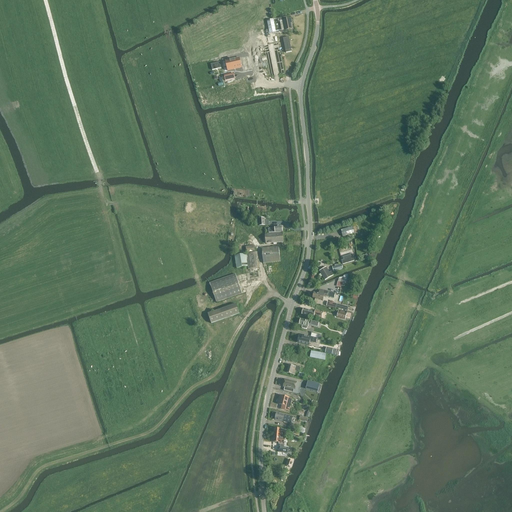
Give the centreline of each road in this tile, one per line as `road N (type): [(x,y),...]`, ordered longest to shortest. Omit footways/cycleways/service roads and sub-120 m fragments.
road 1 (track): [(323,511),(394,332),(392,303),(428,223),(437,173),(511,2)]
road 2 (tertiary): [(264,511),(263,421),(310,243),(300,95),(317,35),(315,0)]
road 3 (track): [(344,511),(351,474),(404,366),(449,300),(450,268),(511,106)]
road 4 (track): [(0,504),(37,459),(138,424),(170,396),(212,337),(179,237),(176,200)]
road 5 (track): [(264,281),(258,246),(238,227),(102,196),(45,0)]
road 6 (track): [(316,198),(312,87),(331,25),(389,0)]
road 7 (track): [(291,100),(277,107),(286,199),(317,201)]
road 8 (track): [(0,283),(76,241),(96,205)]
